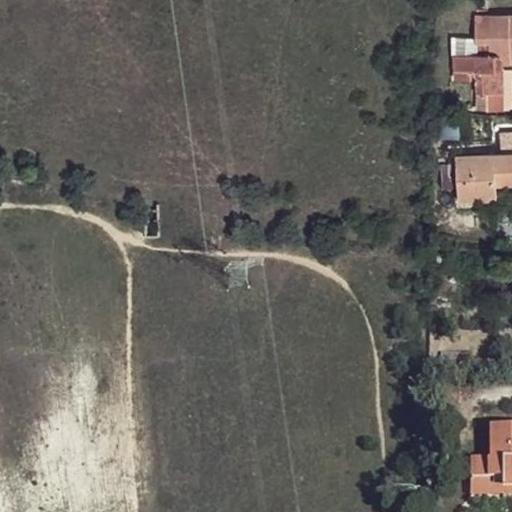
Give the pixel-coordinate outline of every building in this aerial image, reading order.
[(476,70),(477,93),(492,92),(503,92),(503,69),(505,66),(506,64),(511,63),(511,55),(511,14),(476,15),(477,54),(453,54),(454,70),(476,70)] [(477,93),(477,104),(492,104),(492,92),(477,93)] [(511,152),(456,157),(459,201),(497,199),(496,184),(511,183),(511,152)] [(440,164),(442,189),(455,188),(454,163),(440,164)] [(470,459),(471,477),(503,477),(503,488),(511,487),(511,426),(492,427),(492,458),(470,459)] [(471,477),(471,496),(511,495),(511,487),(503,488),(503,477),(471,477)]
